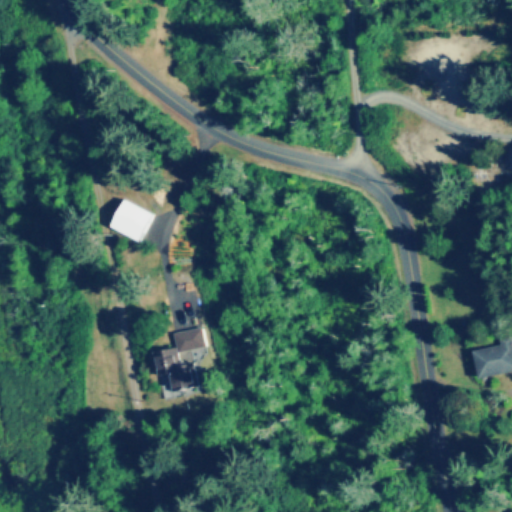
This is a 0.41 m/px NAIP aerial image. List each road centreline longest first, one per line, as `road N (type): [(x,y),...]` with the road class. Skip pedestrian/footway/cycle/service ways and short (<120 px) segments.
road 1 (tertiary): [(453,511),(409,246),(392,195),(360,173),(217,129),(138,71),(68,0)]
road 2 (residential): [(155,511),(64,0)]
